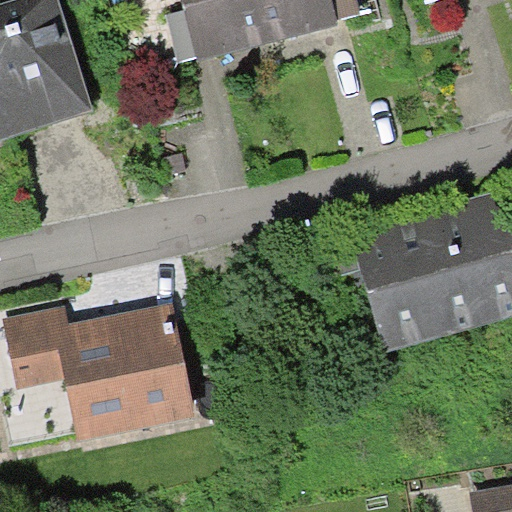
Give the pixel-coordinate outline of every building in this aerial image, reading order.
[(58,0),(9,0),(0,3),(0,138),(57,121),(93,110),(58,0)] [(268,42),(257,0),(183,0),(186,9),(166,15),(178,61),(198,55),(199,60),(234,51),(268,42)] [(257,0),(268,42),(303,33),(338,24),(336,19),(361,13),(357,0),(257,0)] [(421,209),(351,227),(382,349),(511,315),(511,222),(503,189),(421,209)] [(66,305),(2,318),(17,389),(66,379),(78,440),(197,416),(174,302),(92,319),(69,323),(66,305)] [(511,511),(511,483),(469,491),(472,511),(511,511)]
